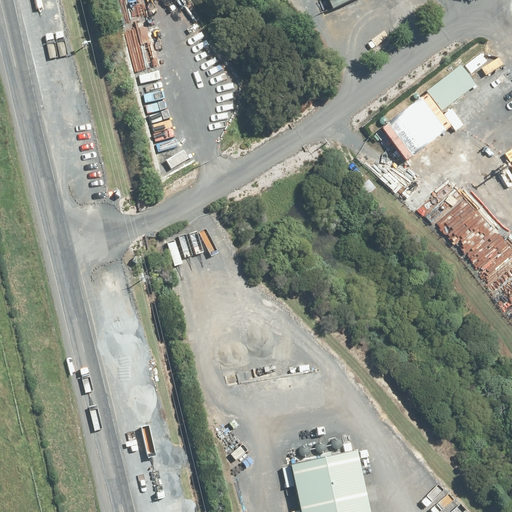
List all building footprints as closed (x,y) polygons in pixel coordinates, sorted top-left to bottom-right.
[(325,0),(329,9),(349,0),(325,0)] [(489,47),(463,65),(469,74),(495,56),(489,47)] [(460,67),(425,93),(440,113),(470,90),(468,87),(473,84),(460,67)] [(364,179),(357,185),(364,194),(372,187),(364,179)] [(511,288),(500,271),(494,275),(508,296),(511,293),(511,288)] [(485,296),(473,280),(465,286),(489,318),(504,307),(491,291),(485,296)] [(285,465),(294,511),(368,511),(355,450),(285,465)]
